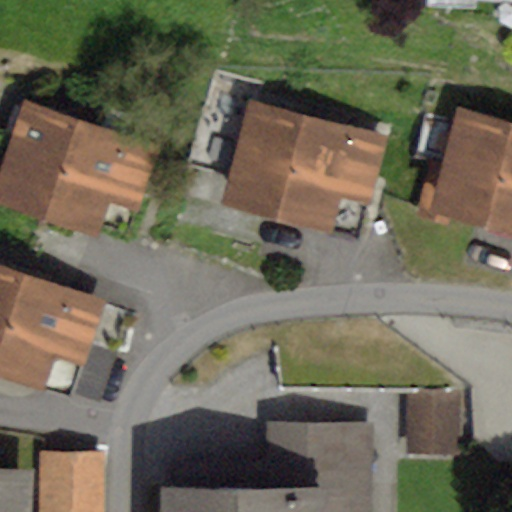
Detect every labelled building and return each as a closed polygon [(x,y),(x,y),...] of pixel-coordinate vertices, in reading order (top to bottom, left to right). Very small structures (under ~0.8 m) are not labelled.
[(511,0),(425,0),(426,8),(474,8),(474,1),(511,2),(511,0)] [(390,137),(251,99),(223,203),(361,241),(390,137)] [(159,145),(22,100),(0,165),(0,204),(97,236),(109,201),(138,210),(159,145)] [(511,122),(458,108),(431,211),(511,232),(511,122)] [(105,302),(0,266),(0,376),(71,401),(105,302)] [(460,395),(404,395),(404,454),(460,453),(460,395)] [(266,488),(160,489),(160,511),(372,511),(372,423),(266,423),(266,488)] [(101,511),(103,453),(40,451),(38,511),(101,511)] [(30,511),(32,469),(0,467),(0,511),(30,511)]
